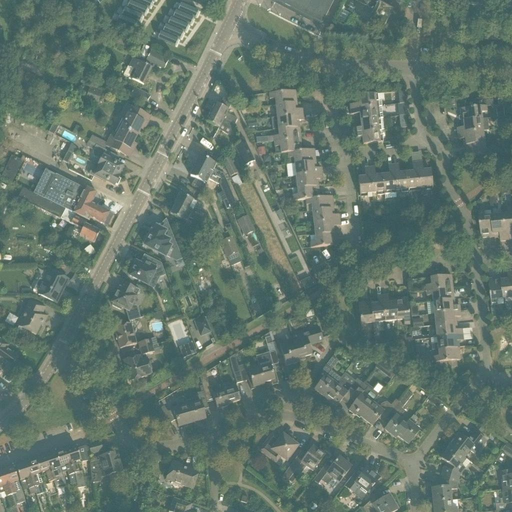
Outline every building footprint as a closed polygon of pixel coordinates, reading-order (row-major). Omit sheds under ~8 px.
[(132,1),(133,2),(147,8),(149,9),(149,8),(149,7),(150,4),(151,3),(152,3),(152,2),(150,2),(146,0),(133,0),(133,1),(132,1)] [(321,24),(333,0),(275,0),(321,24)] [(382,31),(392,10),(372,0),(352,0),(373,11),(366,23),(382,31)] [(511,0),(436,0),(437,2),(511,9),(511,8),(511,0)] [(127,8),(128,9),(142,15),(144,16),(144,15),(144,14),(145,11),(146,10),(147,10),(145,9),(131,3),(129,2),(129,3),(130,4),(128,8),(127,8)] [(178,10),(178,11),(179,12),(193,18),(195,18),(195,17),(196,13),(197,12),(198,13),(198,12),(196,11),(182,5),(180,5),(180,7),(179,10),(178,11),(178,10)] [(122,15),(122,16),(123,16),(137,22),(139,23),(139,22),(139,21),(140,18),(141,17),(142,17),(140,16),(126,10),(124,9),(124,10),(124,11),(123,15),(122,15)] [(173,18),(172,18),(174,19),(188,25),(190,26),(190,25),(190,24),(191,20),(192,20),(193,19),(191,18),(177,12),(175,12),(175,14),(174,17),(173,18)] [(117,22),(116,23),(118,23),(132,29),(134,30),(134,29),(134,28),(135,25),(136,24),(137,24),(135,23),(121,17),(119,16),(119,17),(119,18),(118,22),(117,22)] [(168,25),(167,25),(169,26),(183,32),(185,33),(185,32),(184,31),(186,28),(187,27),(188,26),(186,25),(172,19),(170,19),(170,21),(169,24),(168,25)] [(163,32),(162,32),(164,33),(178,39),(180,40),(180,39),(179,38),(181,35),(182,34),(183,33),(181,33),(167,27),(165,26),(165,28),(164,31),(163,32)] [(158,39),(157,39),(159,40),(173,46),(175,47),(175,46),(174,45),(176,42),(177,41),(178,40),(176,40),(162,34),(160,33),(160,34),(160,35),(159,39),(158,39)] [(138,53),(141,45),(122,37),(119,45),(138,53)] [(163,70),(168,62),(159,57),(150,52),(146,61),(146,62),(144,65),(132,59),(128,67),(133,70),(129,79),(131,80),(134,81),(143,86),(152,68),(151,68),(153,65),(163,70)] [(16,77),(17,69),(10,68),(9,76),(16,77)] [(89,88),(86,98),(98,102),(101,93),(89,88)] [(146,105),(150,97),(141,92),(134,89),(129,97),(146,105)] [(296,104),(295,91),(269,94),(269,100),(274,99),(275,106),(296,104)] [(350,110),(378,107),(377,95),(357,97),(358,104),(349,105),(350,110)] [(228,110),(232,103),(223,99),(219,106),(215,103),(210,113),(234,125),(237,120),(226,114),(228,110)] [(462,109),(460,110),(462,123),(464,122),(483,120),(482,113),(487,113),(487,107),(486,102),(486,99),(466,101),(467,109),(462,109)] [(297,110),(296,104),(275,106),(276,118),(302,115),(302,110),(297,110)] [(146,125),(150,118),(127,106),(120,119),(124,122),(121,129),(136,136),(143,124),(146,125)] [(382,119),(381,107),(378,107),(350,110),(350,115),(359,114),(360,121),(382,119)] [(210,113),(205,122),(214,126),(219,129),(221,125),(232,130),(234,125),(210,113)] [(272,131),(278,130),(299,128),(298,121),(303,121),(302,115),(276,118),(271,119),(272,131)] [(352,134),(378,131),(381,131),(384,131),(382,119),(360,121),(361,128),(352,129),(352,134)] [(462,128),(457,129),(458,134),(484,132),(489,131),(487,119),(483,120),(464,122),(465,128),(462,128)] [(58,127),(52,124),(48,133),(53,136),(58,127)] [(78,136),(81,129),(76,126),(72,133),(78,136)] [(268,144),(300,140),(299,128),(278,130),(278,136),(273,137),(268,138),(269,143),(268,143),(268,144)] [(129,149),(136,136),(121,129),(114,141),(110,139),(106,147),(129,159),(133,151),(129,149)] [(381,131),(378,131),(352,134),(353,139),(362,138),(363,146),(382,143),(381,131)] [(484,132),(458,134),(459,140),(464,140),(466,139),(467,145),(467,146),(485,144),(485,143),(484,132)] [(300,140),(274,143),(274,148),(280,147),(280,155),(288,154),(288,153),(301,152),(300,140)] [(243,167),(255,161),(245,143),(234,148),(243,167)] [(467,145),(464,145),(466,158),(492,156),(491,150),(486,150),(485,144),(467,146),(467,145)] [(95,146),(92,152),(94,157),(96,158),(100,160),(97,166),(119,177),(118,176),(123,167),(115,163),(118,158),(101,149),(95,146)] [(315,163),(314,150),(301,152),(288,153),(288,154),(288,159),(294,158),(295,165),(315,163)] [(73,154),(68,151),(62,162),(68,165),(73,154)] [(200,156),(195,167),(221,180),(220,183),(219,184),(226,201),(223,202),(226,210),(227,210),(233,207),(235,203),(223,175),(213,170),(216,165),(209,161),(200,156)] [(230,178),(237,174),(229,159),(222,162),(230,178)] [(316,169),(315,163),(295,165),(296,177),(321,174),(321,168),(316,169)] [(412,172),(406,173),(408,193),(415,192),(420,192),(419,189),(417,163),(412,164),(412,172)] [(423,171),(422,163),(417,163),(419,189),(425,188),(425,191),(432,190),(430,170),(423,171)] [(399,174),(398,165),(393,166),(395,191),(401,191),(401,194),(408,193),(406,173),(399,174)] [(91,170),(88,175),(93,177),(94,177),(114,187),(115,185),(117,185),(119,180),(118,179),(119,177),(97,166),(97,167),(98,168),(96,172),(91,170)] [(389,175),(382,176),(384,195),(384,200),(396,198),(396,194),(395,191),(393,166),(388,166),(389,175)] [(6,167),(1,177),(12,183),(17,173),(6,167)] [(195,167),(190,177),(195,180),(199,182),(205,185),(208,180),(217,185),(218,185),(219,184),(220,183),(221,180),(195,167)] [(359,198),(367,197),(367,195),(371,194),(369,168),(364,169),(365,178),(357,178),(359,198)] [(375,176),(374,168),(369,168),(371,194),(377,193),(377,196),(384,195),(382,176),(375,176)] [(297,189),(318,187),(317,180),(322,180),(321,174),(296,177),(297,189)] [(84,190),(55,176),(44,200),(76,216),(88,222),(90,219),(103,225),(109,213),(91,204),(96,194),(85,188),(84,190)] [(237,176),(231,179),(235,188),(241,185),(237,176)] [(195,180),(191,187),(201,192),(205,185),(199,182),(195,180)] [(293,202),(305,201),(305,200),(319,199),(319,198),(318,187),(297,189),(298,196),(292,196),(293,202)] [(94,244),(99,232),(85,225),(86,223),(75,217),(76,216),(44,200),(22,189),(18,198),(75,227),(72,231),(80,235),(79,236),(94,244)] [(202,219),(205,214),(194,208),(196,203),(181,195),(175,205),(202,219)] [(333,210),(332,197),(319,198),(319,199),(305,200),(305,201),(306,206),(311,205),(312,212),(333,210)] [(202,219),(175,205),(170,215),(186,223),(189,218),(200,224),(202,219)] [(334,216),(333,210),(312,212),(313,224),(339,221),(338,215),(334,216)] [(484,217),(484,212),(478,212),(481,239),(493,238),(491,216),(484,217)] [(511,214),(503,215),(506,241),(511,241),(511,236),(511,233),(511,214)] [(495,216),(491,216),(493,235),(494,235),(500,234),(500,237),(500,242),(506,241),(503,215),(495,216)] [(247,217),(237,221),(245,237),(246,236),(250,245),(258,241),(253,232),(254,232),(247,217)] [(315,236),(336,234),(335,227),(340,227),(339,221),(313,224),(315,236)] [(218,240),(224,237),(219,226),(213,228),(218,240)] [(145,236),(144,239),(144,242),(146,243),(144,246),(165,257),(165,256),(169,258),(176,262),(182,259),(180,255),(177,248),(170,230),(168,230),(164,232),(156,228),(154,231),(155,231),(154,234),(151,233),(150,236),(148,235),(145,236)] [(310,249),(337,246),(336,234),(315,236),(315,243),(310,243),(310,249)] [(232,238),(220,242),(227,258),(231,267),(240,262),(237,254),(238,253),(232,238)] [(129,276),(147,285),(151,279),(153,280),(165,275),(160,264),(152,260),(150,266),(142,262),(141,265),(136,263),(129,276)] [(63,290),(68,280),(50,271),(38,295),(56,304),(60,295),(59,295),(61,289),(63,290)] [(502,281),(501,281),(503,300),(507,299),(511,298),(511,272),(507,273),(507,278),(508,280),(502,281)] [(425,286),(421,287),(421,292),(426,291),(452,288),(451,276),(430,278),(431,285),(425,286)] [(502,278),(489,280),(491,306),(497,305),(497,300),(503,300),(501,281),(502,281),(502,278)] [(313,280),(302,286),(304,291),(315,285),(313,280)] [(139,291),(122,282),(122,283),(120,288),(119,288),(112,303),(113,304),(112,306),(120,311),(122,308),(126,310),(129,322),(140,319),(137,308),(132,306),(139,291)] [(452,288),(426,291),(426,297),(432,296),(432,303),(451,301),(453,301),(452,288)] [(387,296),(382,297),(384,322),(396,321),(394,303),(388,303),(388,301),(387,296)] [(371,305),(370,305),(372,323),(384,322),(382,297),(376,297),(376,302),(377,305),(371,305)] [(407,299),(393,300),(394,303),(396,321),(402,320),(403,326),(409,325),(409,318),(408,309),(407,299)] [(44,323),(47,317),(42,314),(45,308),(30,300),(17,326),(35,336),(42,322),(44,323)] [(451,301),(432,303),(434,315),(460,312),(459,306),(454,307),(451,307),(451,301)] [(371,303),(358,304),(359,314),(360,330),(367,330),(366,324),(372,323),(370,305),(371,305),(371,303)] [(460,312),(434,315),(435,327),(453,325),(456,324),(455,318),(460,317),(460,312)] [(413,329),(423,327),(422,319),(412,320),(413,329)] [(200,336),(209,333),(204,320),(195,323),(200,336)] [(120,349),(136,345),(130,323),(114,328),(120,349)] [(453,325),(435,327),(436,339),(462,336),(461,330),(457,331),(456,324),(453,325)] [(292,336),(291,336),(293,343),(292,343),(293,346),(294,346),(298,362),(299,361),(305,360),(304,358),(311,355),(308,346),(308,345),(309,345),(311,344),(311,345),(323,342),(319,328),(313,330),(314,331),(298,335),(298,334),(292,336)] [(436,339),(430,339),(431,346),(432,351),(437,351),(456,349),(456,348),(455,342),(458,342),(463,341),(462,336),(436,339)] [(270,338),(264,339),(266,346),(268,353),(269,353),(269,354),(275,352),(272,344),(270,338)] [(7,346),(0,340),(0,369),(2,371),(6,366),(9,368),(17,358),(5,349),(7,346)] [(140,350),(153,346),(151,340),(138,343),(140,350)] [(282,341),(272,344),(275,352),(277,358),(282,357),(283,359),(285,367),(299,363),(299,361),(298,362),(294,346),(293,346),(287,348),(286,343),(283,343),(282,341)] [(188,346),(179,349),(182,359),(191,356),(195,354),(192,344),(188,346)] [(142,356),(154,352),(153,346),(140,350),(142,356)] [(438,357),(433,357),(434,363),(435,363),(435,370),(457,368),(456,361),(460,361),(458,348),(456,348),(456,349),(437,351),(438,357)] [(256,357),(255,357),(257,361),(257,364),(258,366),(262,381),(263,383),(264,383),(271,381),(272,384),(275,383),(277,382),(277,383),(278,383),(272,365),(277,363),(277,364),(278,364),(277,361),(278,361),(277,358),(275,352),(269,354),(269,353),(268,353),(269,355),(256,358),(256,357)] [(230,358),(229,359),(233,375),(239,373),(238,367),(234,355),(230,358)] [(140,360),(139,356),(123,361),(129,382),(145,377),(145,376),(152,374),(147,358),(140,360)] [(396,372),(379,362),(374,368),(390,380),(396,372)] [(249,377),(247,377),(248,381),(251,391),(254,390),(253,388),(264,385),(264,383),(263,383),(262,381),(258,366),(253,368),(254,371),(248,373),(249,377)] [(314,390),(325,399),(339,381),(340,380),(340,379),(330,371),(331,370),(325,366),(315,379),(320,383),(314,390)] [(205,373),(199,376),(199,377),(203,392),(210,390),(211,390),(212,395),(216,410),(228,407),(228,405),(223,387),(222,387),(218,389),(217,386),(209,388),(205,373)] [(335,386),(325,399),(336,408),(341,401),(344,397),(349,400),(352,397),(362,384),(356,379),(355,382),(344,374),(340,379),(339,381),(335,386)] [(228,384),(222,385),(222,387),(223,387),(228,405),(239,401),(235,387),(229,389),(228,384)] [(349,400),(347,404),(351,407),(348,411),(355,416),(356,415),(361,418),(372,404),(378,396),(370,390),(362,384),(352,397),(349,400)] [(191,424),(205,420),(202,410),(208,409),(203,392),(196,394),(197,396),(192,397),(192,400),(185,402),(187,407),(191,424)] [(392,420),(384,431),(395,439),(397,437),(406,425),(401,421),(403,419),(400,417),(403,413),(400,410),(403,407),(412,396),(406,392),(398,403),(393,409),(387,416),(388,416),(392,420)] [(437,409),(441,403),(430,395),(425,401),(437,409)] [(372,404),(361,418),(372,427),(380,417),(384,420),(388,416),(387,416),(398,403),(395,401),(391,407),(386,403),(380,405),(377,408),(372,404)] [(191,424),(187,407),(167,412),(163,407),(162,408),(157,411),(167,425),(173,422),(176,421),(178,427),(191,424)] [(408,445),(419,431),(413,427),(415,424),(414,423),(417,419),(413,416),(406,425),(397,437),(408,445)] [(457,434),(448,446),(449,448),(464,458),(469,451),(475,456),(486,442),(481,438),(478,436),(482,430),(477,426),(473,431),(465,441),(457,434)] [(272,435),(260,451),(261,452),(270,458),(276,462),(280,457),(286,462),(291,455),(297,447),(282,436),(279,440),(272,435)] [(101,442),(88,446),(90,455),(103,451),(101,442)] [(511,457),(511,447),(507,444),(502,451),(511,457)] [(76,447),(65,451),(73,474),(74,474),(77,489),(85,488),(82,472),(78,473),(75,463),(80,461),(81,462),(89,462),(88,449),(85,447),(77,450),(76,447)] [(290,467),(282,477),(290,483),(293,485),(301,475),(306,467),(312,472),(324,456),(312,448),(306,456),(301,452),(290,467)] [(457,480),(459,476),(464,469),(459,465),(464,458),(449,448),(440,459),(447,464),(443,468),(441,475),(457,480)] [(65,451),(55,454),(60,468),(62,474),(67,472),(67,473),(68,476),(70,485),(75,484),(73,474),(65,451)] [(500,452),(497,457),(505,462),(506,461),(504,459),(506,456),(500,452)] [(55,454),(45,458),(54,481),(56,490),(65,488),(63,477),(62,475),(62,474),(60,468),(55,454)] [(97,462),(89,464),(91,483),(98,482),(100,481),(99,478),(110,475),(111,474),(112,477),(120,475),(120,472),(121,472),(120,465),(118,461),(115,462),(113,454),(98,458),(99,460),(100,463),(97,463),(97,462)] [(45,458),(35,461),(40,474),(45,472),(49,483),(54,481),(45,458)] [(319,473),(312,481),(318,485),(321,481),(327,486),(333,491),(338,484),(345,476),(351,468),(338,458),(330,469),(325,465),(319,473)] [(34,462),(25,464),(33,488),(35,494),(36,496),(45,492),(43,485),(40,474),(35,461),(34,462)] [(192,490),(197,473),(181,467),(181,465),(172,462),(166,481),(192,490)] [(25,464),(15,468),(20,481),(23,491),(28,489),(30,496),(35,494),(33,488),(25,464)] [(13,469),(3,472),(12,500),(14,506),(15,506),(25,502),(18,482),(13,469)] [(379,479),(366,469),(358,479),(353,475),(344,486),(361,500),(371,487),(372,488),(379,479)] [(511,476),(510,476),(509,472),(511,472),(511,471),(500,473),(502,491),(511,490),(511,476)] [(3,472),(0,472),(0,496),(1,499),(6,498),(10,511),(16,511),(17,511),(15,506),(14,506),(12,500),(3,472)] [(433,504),(450,502),(449,491),(457,490),(456,484),(457,480),(441,475),(439,483),(440,489),(431,490),(433,504)] [(496,511),(511,510),(511,490),(502,491),(503,499),(499,500),(500,505),(495,505),(496,511)] [(378,502),(373,495),(360,509),(361,511),(373,511),(375,511),(395,511),(397,511),(388,496),(378,502)] [(188,511),(191,505),(174,499),(169,511),(188,511)] [(450,502),(433,504),(433,511),(461,511),(461,510),(458,511),(457,501),(450,502)]
